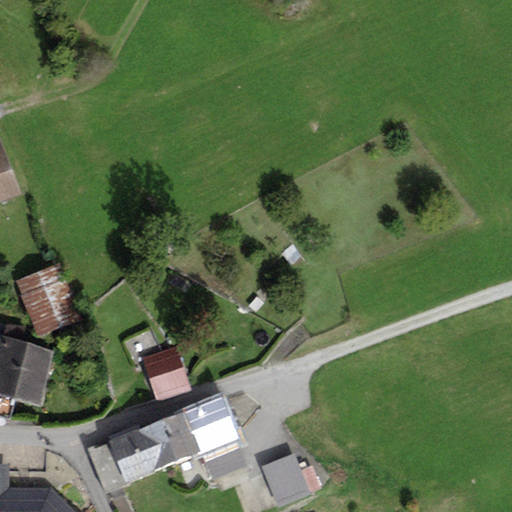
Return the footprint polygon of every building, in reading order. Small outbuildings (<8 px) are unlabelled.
[(0,150),(0,206),(20,198),(0,150)] [(57,278),(21,289),(39,345),(75,333),(57,278)] [(58,359),(3,343),(0,353),(0,401),(42,413),(58,359)] [(187,368),(152,380),(161,407),(196,395),(187,368)] [(229,408),(172,430),(188,471),(245,448),(229,408)] [(172,430),(94,460),(110,501),(188,471),(172,430)] [(299,461),(264,474),(278,511),(283,511),(314,501),(299,461)] [(9,471),(0,471),(0,511),(67,511),(54,498),(11,496),(9,471)]
